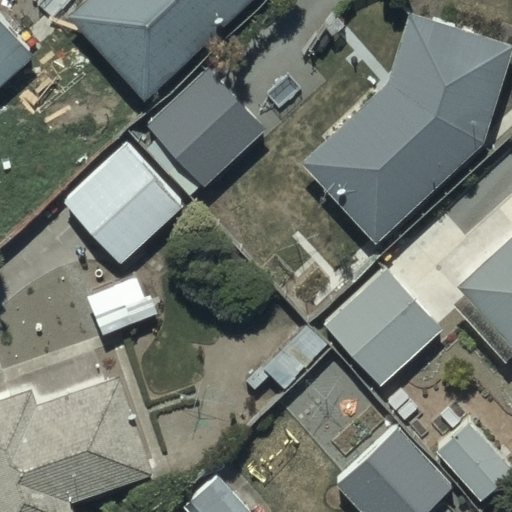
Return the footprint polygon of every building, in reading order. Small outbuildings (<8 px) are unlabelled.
[(68,0),(66,2),(145,86),(237,0),(68,0)] [(511,31),(415,0),(409,0),(386,67),(300,147),(376,228),(483,128),(511,32),(511,31)] [(0,7),(0,75),(34,44),(0,7)] [(267,119),(207,54),(144,112),(203,177),(267,119)] [(182,195),(125,132),(62,188),(119,252),(182,195)] [(511,221),(456,270),(511,334),(511,221)] [(444,318),(383,255),(322,313),(382,376),(444,318)] [(137,265),(84,285),(100,327),(153,307),(137,265)] [(33,376),(0,387),(0,511),(60,511),(76,507),(70,489),(150,462),(116,363),(38,389),(33,376)] [(511,454),(470,407),(435,438),(478,486),(511,455),(511,454)] [(413,511),(452,475),(394,415),(334,474),(370,511),(413,511)] [(252,511),(219,475),(184,506),(188,511),(252,511)]
